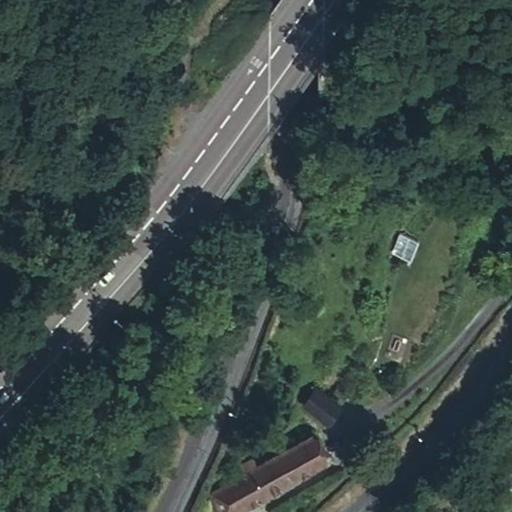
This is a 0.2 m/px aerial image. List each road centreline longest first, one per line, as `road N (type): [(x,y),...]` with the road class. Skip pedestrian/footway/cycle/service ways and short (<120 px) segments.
road 1 (tertiary): [(174,511),(272,292),(295,92),(295,0)]
road 2 (primary): [(321,0),(190,186),(0,404)]
road 3 (tertiary): [(511,317),(358,511)]
